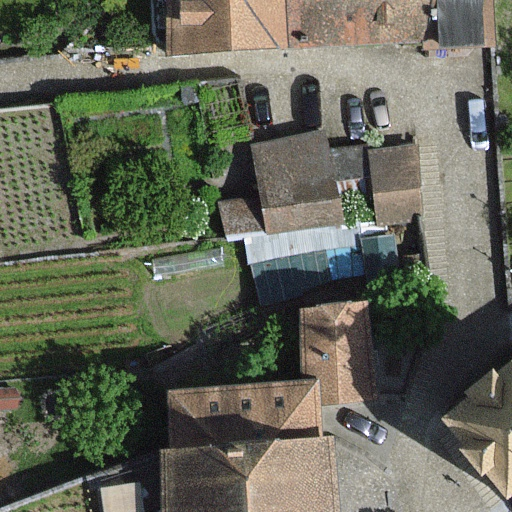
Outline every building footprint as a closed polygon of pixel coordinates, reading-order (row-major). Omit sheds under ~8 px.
[(287,46),(284,0),(170,0),(173,52),(187,51),(270,47),(287,46)] [(426,39),(431,0),(284,0),(287,46),(426,39)] [(487,0),(431,0),(426,39),(426,47),(490,43),(487,0)] [(268,228),(338,219),(337,207),(330,162),(329,151),(326,135),(255,144),(263,198),(226,203),(229,231),(268,226),(268,228)] [(372,153),(371,146),(329,151),(330,162),(337,207),(379,201),(372,153)] [(423,214),(413,148),(372,153),(379,201),(382,220),(423,214)] [(332,511),(325,401),(372,398),(366,308),(303,312),(308,385),(172,394),(176,454),(161,455),(164,511),(332,511)] [(511,364),(495,378),(491,373),(479,383),(466,393),(470,398),(454,412),(444,419),(465,446),(459,450),(469,462),(479,475),(485,471),(494,482),(506,497),(511,491),(511,364)] [(0,405),(14,405),(13,389),(0,389),(0,405)]
